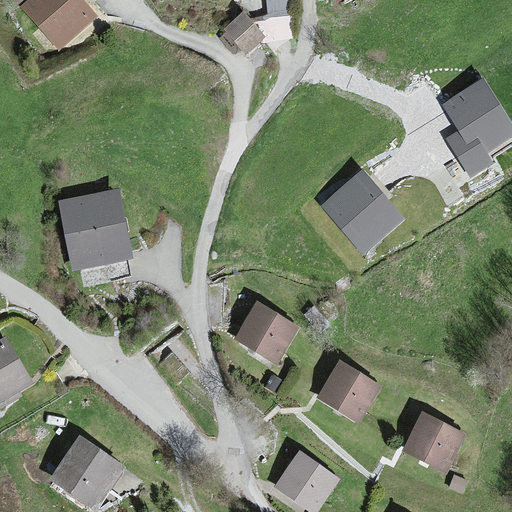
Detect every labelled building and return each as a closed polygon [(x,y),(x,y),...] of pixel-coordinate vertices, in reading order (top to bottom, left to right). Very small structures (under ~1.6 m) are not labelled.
[(83,0),(34,0),(24,9),(61,52),(100,19),(83,0)] [(292,0),(266,0),(268,16),(294,14),(292,0)] [(251,14),(230,30),(251,56),(271,39),(251,14)] [(511,148),(511,126),(487,84),(444,108),(461,136),(450,142),(473,181),(499,166),(494,158),(511,148)] [(408,225),(367,174),(324,210),(365,260),(408,225)] [(127,197),(67,209),(79,275),(140,263),(127,197)] [(264,306),(241,341),(285,369),(308,335),(264,306)] [(12,341),(0,347),(0,407),(38,387),(12,341)] [(343,365),(321,399),(366,427),(388,393),(343,365)] [(425,418),(408,452),(450,472),(466,438),(425,418)] [(87,441),(55,484),(92,511),(102,511),(131,474),(87,441)] [(306,454),(281,484),(315,511),(323,511),(345,486),(306,454)] [(450,492),(461,498),(467,485),(456,479),(450,492)]
